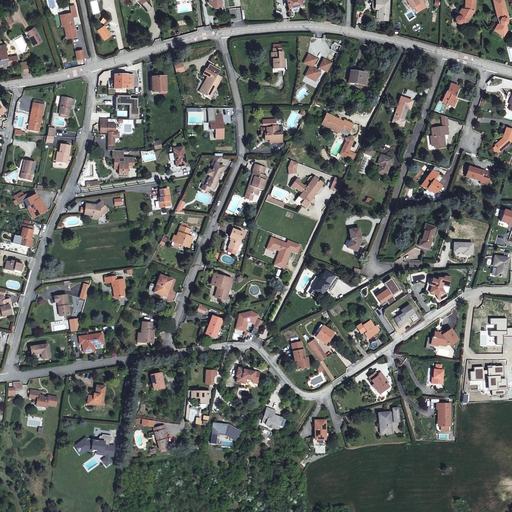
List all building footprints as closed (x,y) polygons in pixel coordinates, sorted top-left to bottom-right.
[(210,0),(210,1),(210,4),(215,8),(217,4),(222,4),(221,0),(210,0)] [(302,7),(300,0),(286,0),(288,9),(302,7)] [(387,1),(377,0),(375,0),(375,9),(378,9),(378,11),(376,12),(375,21),(385,21),(387,1)] [(417,2),(415,0),(404,0),(410,9),(413,7),(418,4),(417,2)] [(420,0),(419,0),(417,2),(418,4),(413,7),(416,13),(425,7),(420,0)] [(465,0),(464,10),(460,17),(456,18),(455,19),(454,20),(454,21),(455,23),(455,24),(456,24),(457,25),(459,24),(460,24),(461,23),(464,25),(473,13),(474,0),(465,0)] [(73,18),(78,16),(75,5),(71,6),(72,12),(61,14),(63,25),(65,25),(68,39),(77,37),(73,18)] [(505,19),(502,5),(492,7),(494,18),(498,17),(498,22),(495,22),(491,27),(500,33),(503,28),(502,23),(505,19)] [(36,45),(43,41),(35,26),(30,28),(32,32),(34,32),(35,33),(31,36),(36,45)] [(503,28),(500,33),(491,27),(490,29),(500,36),(503,30),(503,28)] [(107,42),(113,38),(107,28),(100,32),(107,42)] [(17,53),(7,55),(5,44),(0,44),(0,54),(1,55),(2,59),(0,59),(0,64),(0,66),(19,62),(17,53)] [(279,66),(284,66),(283,57),(282,56),(282,50),(281,50),(280,47),(272,48),(272,51),(270,51),(271,58),(272,58),(272,66),(279,66)] [(83,50),(76,52),(78,60),(85,59),(83,50)] [(305,75),(316,80),(322,68),(327,71),(332,62),(322,57),(317,68),(311,66),(316,57),(308,53),(303,62),(310,65),(305,75)] [(32,69),(27,60),(20,62),(22,71),(32,69)] [(185,74),(183,65),(175,67),(177,75),(185,74)] [(349,82),(366,85),(368,74),(352,70),(349,82)] [(205,75),(207,76),(210,77),(202,93),(210,98),(221,77),(208,71),(205,75)] [(132,90),(132,76),(119,75),(120,73),(116,73),(115,89),(132,90)] [(199,92),(202,93),(210,77),(207,76),(199,92)] [(167,94),(166,78),(152,79),(153,95),(167,94)] [(450,86),(447,93),(445,92),(442,103),(454,107),(456,101),(452,100),(453,97),(456,98),(459,89),(450,86)] [(62,93),(59,110),(60,110),(66,111),(70,112),(73,100),(74,100),(75,95),(62,93)] [(131,95),(117,95),(117,103),(130,103),(130,118),(139,119),(139,106),(138,106),(138,98),(131,98),(131,95)] [(391,122),(396,124),(402,126),(404,120),(403,120),(407,108),(409,109),(412,101),(400,96),(391,122)] [(41,125),(45,101),(35,99),(32,114),(33,115),(31,124),(41,125)] [(332,128),(340,132),(341,129),(348,133),(352,124),(345,120),(344,122),(327,113),(321,124),(331,129),(332,128)] [(210,131),(214,130),(215,139),(223,139),(222,115),(209,116),(210,131)] [(266,143),(273,143),(283,143),(284,133),(279,133),(279,126),(277,126),(277,119),(264,119),(264,124),(267,124),(267,127),(265,127),(265,126),(262,126),(262,133),(265,133),(265,139),(266,139),(266,143)] [(107,131),(109,132),(109,150),(112,150),(115,150),(115,136),(119,136),(120,131),(116,131),(116,123),(107,122),(107,126),(107,131)] [(394,130),(400,132),(402,126),(396,124),(394,130)] [(432,146),(439,145),(445,146),(444,139),(442,139),(442,135),(448,134),(447,126),(442,127),(432,128),(433,136),(431,137),(432,146)] [(495,142),(495,143),(500,148),(511,139),(511,133),(511,127),(506,126),(505,133),(495,142)] [(351,162),(353,156),(347,153),(351,143),(349,138),(343,140),(344,143),(338,156),(351,162)] [(155,149),(162,146),(160,139),(153,141),(155,149)] [(63,141),(61,149),(60,159),(68,160),(71,142),(63,141)] [(329,155),(335,157),(340,146),(341,146),(341,145),(340,144),(339,143),(338,143),(337,142),(336,143),(335,143),(329,155)] [(183,147),(174,149),(176,167),(185,165),(183,147)] [(127,165),(132,166),(133,158),(121,157),(122,150),(115,150),(112,150),(112,157),(114,157),(114,159),(117,160),(116,165),(119,166),(118,170),(118,174),(126,175),(127,165)] [(377,163),(379,164),(376,172),(384,174),(390,158),(380,155),(377,163)] [(204,176),(200,185),(210,189),(220,165),(214,163),(217,156),(212,156),(207,170),(204,169),(202,175),(204,176)] [(32,173),(35,173),(38,160),(29,158),(28,167),(29,167),(28,171),(24,171),(23,176),(31,178),(32,173)] [(297,165),(299,161),(291,158),(289,164),(290,172),(298,171),(297,165)] [(368,161),(363,159),(359,170),(365,171),(368,161)] [(258,163),(254,174),(256,175),(252,185),(250,183),(247,190),(254,193),(257,195),(260,187),(263,188),(269,175),(264,172),(267,166),(258,163)] [(480,183),(483,172),(467,168),(464,179),(480,183)] [(434,181),(440,174),(432,171),(421,185),(427,190),(429,188),(436,194),(442,188),(434,181)] [(298,178),(292,187),(295,189),(297,187),(303,192),(295,201),(302,205),(303,204),(308,207),(326,183),(315,177),(307,186),(302,182),(302,181),(298,178)] [(159,188),(160,196),(159,196),(160,203),(169,202),(167,187),(159,188)] [(264,199),(282,206),(284,201),(272,197),(275,190),(270,188),(264,199)] [(251,199),(254,193),(247,190),(244,196),(251,199)] [(19,202),(26,198),(30,206),(32,205),(37,214),(45,209),(39,197),(35,192),(28,196),(26,192),(17,198),(19,202)] [(39,197),(45,209),(48,207),(42,195),(39,197)] [(84,214),(93,215),(92,217),(98,218),(106,210),(96,212),(95,204),(86,202),(84,214)] [(106,210),(99,203),(96,205),(95,204),(96,212),(106,210)] [(34,216),(37,214),(32,205),(30,206),(29,208),(34,216)] [(511,209),(505,208),(502,220),(510,222),(510,223),(511,224),(511,209)] [(425,233),(422,244),(430,247),(437,226),(427,222),(423,233),(425,233)] [(174,236),(177,237),(175,242),(187,247),(190,237),(187,236),(184,235),(187,228),(178,225),(174,236)] [(231,236),(228,246),(237,249),(243,231),(232,227),(229,235),(231,236)] [(31,239),(33,230),(23,228),(21,237),(24,237),(22,245),(31,247),(33,239),(31,239)] [(358,238),(360,237),(358,228),(349,229),(351,240),(348,247),(356,250),(359,243),(358,238)] [(271,236),(266,247),(272,249),(273,246),(279,249),(276,257),(285,261),(289,251),(287,250),(288,248),(290,248),(297,251),(300,244),(287,239),(286,242),(271,236)] [(472,243),(454,243),(453,251),(463,251),(463,254),(472,254),(472,243)] [(285,261),(276,257),(273,263),(283,267),(285,261)] [(497,277),(507,279),(511,261),(496,258),(495,267),(498,268),(497,277)] [(13,260),(8,259),(6,269),(22,272),(24,263),(18,261),(18,260),(13,259),(13,260)] [(310,282),(308,286),(321,295),(326,289),(328,285),(332,287),(338,278),(325,270),(320,278),(315,275),(312,280),(311,279),(310,282)] [(300,287),(303,287),(310,276),(305,273),(298,283),(298,285),(299,286),(300,287)] [(227,300),(232,280),(214,274),(211,284),(217,286),(220,286),(218,297),(227,300)] [(158,275),(151,291),(163,296),(170,280),(158,275)] [(438,296),(437,297),(438,299),(444,296),(440,290),(441,284),(447,286),(449,276),(444,275),(444,278),(437,277),(437,278),(428,276),(424,291),(435,294),(436,293),(438,296)] [(120,287),(111,287),(111,285),(99,286),(99,292),(105,291),(106,296),(109,295),(109,302),(107,303),(110,307),(112,308),(116,308),(116,305),(120,305),(120,298),(121,297),(120,287)] [(319,300),(321,295),(308,286),(305,290),(319,300)] [(0,305),(1,305),(4,314),(13,311),(11,304),(13,303),(11,297),(5,299),(3,294),(0,293),(0,305)] [(64,320),(61,301),(49,302),(50,308),(54,308),(55,312),(53,312),(55,321),(64,320)] [(393,318),(399,326),(405,322),(404,320),(407,318),(407,316),(414,311),(409,303),(401,309),(402,311),(397,314),(398,315),(393,318)] [(325,307),(322,309),(327,317),(330,314),(325,307)] [(239,315),(236,327),(245,329),(246,323),(247,323),(250,322),(254,324),(258,315),(251,311),(239,315)] [(212,317),(209,326),(211,327),(207,335),(216,338),(223,321),(212,317)] [(370,337),(378,331),(374,325),(370,319),(363,324),(361,321),(356,325),(360,332),(363,330),(365,328),(367,331),(366,332),(370,337)] [(498,340),(501,340),(506,341),(509,341),(510,326),(509,325),(509,320),(500,319),(498,340)] [(250,335),(254,336),(261,321),(258,320),(254,328),(250,327),(246,338),(249,339),(250,335)] [(139,333),(136,333),(135,343),(146,343),(146,339),(151,339),(151,330),(149,330),(149,322),(140,322),(139,333)] [(245,329),(236,327),(236,330),(245,332),(247,323),(246,323),(245,329)] [(313,334),(326,343),(327,341),(333,332),(334,331),(321,323),(313,334)] [(449,328),(444,332),(442,330),(441,330),(441,329),(438,329),(438,331),(436,330),(435,335),(433,335),(433,336),(431,343),(435,344),(437,344),(440,343),(441,344),(443,343),(445,345),(449,343),(450,345),(458,339),(449,328)] [(435,344),(431,343),(433,336),(428,336),(426,348),(434,349),(435,344)] [(85,338),(76,339),(77,347),(79,347),(80,355),(83,355),(84,354),(86,354),(86,355),(90,354),(92,353),(91,348),(101,347),(100,337),(89,338),(89,339),(85,339),(85,338)] [(307,342),(312,349),(319,344),(314,338),(307,342)] [(290,343),(292,351),(301,349),(299,341),(290,343)] [(326,356),(319,344),(312,349),(320,360),(326,356)] [(37,355),(38,362),(46,361),(45,346),(27,348),(28,356),(37,355)] [(297,368),(306,367),(305,361),(307,361),(306,357),(304,357),(302,348),(301,349),(292,351),(294,359),(295,359),(297,368)] [(320,361),(316,364),(320,370),(324,367),(320,361)] [(435,369),(434,377),(433,377),(432,382),(444,384),(445,378),(443,378),(444,370),(442,370),(443,365),(436,364),(436,369),(435,369)] [(246,380),(254,382),(254,381),(259,382),(261,374),(257,373),(256,374),(245,371),(245,370),(239,368),(237,377),(236,382),(245,385),(246,380)] [(387,388),(385,385),(388,383),(385,379),(387,378),(382,371),(378,374),(376,371),(370,376),(375,383),(379,388),(377,389),(380,393),(387,388)] [(155,390),(164,389),(163,380),(161,373),(151,375),(155,390)] [(99,399),(103,400),(105,385),(97,384),(96,391),(92,391),(92,393),(88,393),(87,403),(98,404),(99,399)] [(31,387),(28,395),(36,397),(35,402),(39,403),(40,406),(44,407),(45,404),(54,407),(57,398),(47,395),(47,397),(42,396),(43,394),(38,393),(39,390),(31,387)] [(207,394),(209,395),(209,389),(191,388),(191,387),(187,387),(187,388),(187,394),(198,394),(197,401),(206,402),(207,394)] [(437,407),(439,407),(439,416),(441,416),(441,424),(451,424),(451,402),(437,402),(437,407)] [(380,411),(380,424),(383,424),(383,432),(393,432),(392,420),(395,420),(395,418),(400,418),(400,407),(394,407),(394,411),(391,411),(391,410),(380,411)] [(265,424),(269,426),(273,428),(278,430),(282,419),(278,417),(277,419),(273,417),(274,415),(275,412),(267,408),(261,421),(265,423),(265,424)] [(199,425),(209,426),(211,418),(206,416),(204,422),(200,422),(199,425)] [(239,436),(244,428),(232,421),(215,419),(214,432),(216,432),(219,429),(229,431),(239,436)] [(327,441),(327,421),(317,420),(316,440),(327,441)] [(171,448),(169,439),(166,432),(168,432),(166,425),(154,429),(161,451),(169,448),(171,448)] [(77,454),(82,451),(83,450),(90,451),(96,452),(96,450),(102,451),(101,456),(104,456),(108,457),(113,458),(114,447),(108,446),(108,443),(109,443),(110,437),(102,435),(102,437),(99,436),(98,440),(98,442),(84,440),(84,438),(71,447),(77,454)] [(92,459),(85,464),(81,466),(86,472),(95,465),(97,464),(92,459)]
